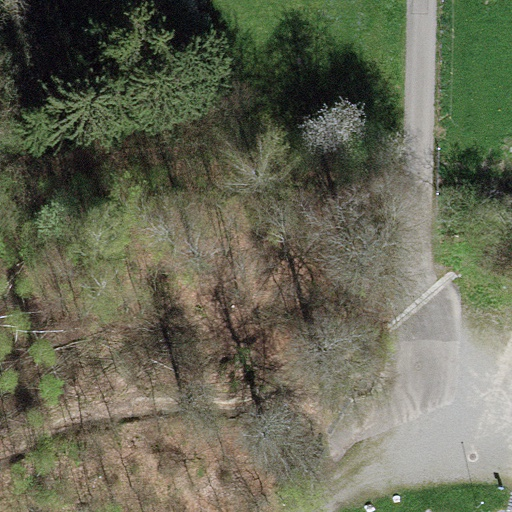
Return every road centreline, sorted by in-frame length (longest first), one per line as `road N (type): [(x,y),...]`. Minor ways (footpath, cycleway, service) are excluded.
road 1 (residential): [(418,0),(434,175),(431,421)]
road 2 (track): [(294,511),(369,452),(431,421)]
